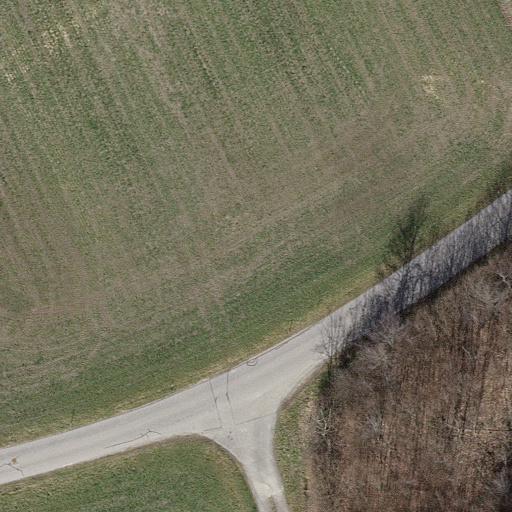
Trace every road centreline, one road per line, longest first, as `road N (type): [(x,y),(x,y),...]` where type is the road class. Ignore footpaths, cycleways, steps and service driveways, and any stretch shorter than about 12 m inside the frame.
road 1 (unclassified): [(511,210),(339,329),(235,389),(0,466)]
road 2 (track): [(276,511),(235,389)]
